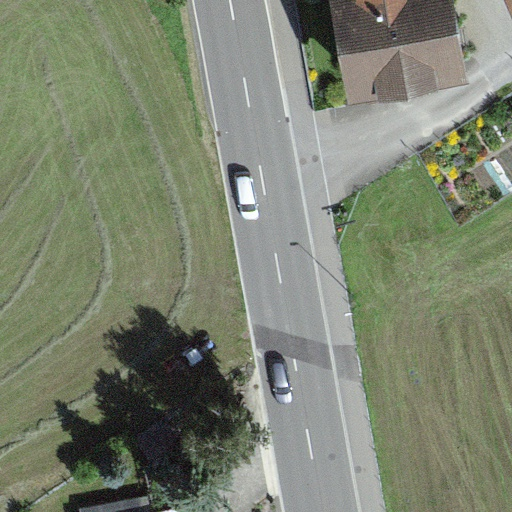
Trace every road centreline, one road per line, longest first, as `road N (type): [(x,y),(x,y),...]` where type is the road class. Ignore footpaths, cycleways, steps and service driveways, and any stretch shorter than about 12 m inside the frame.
road 1 (secondary): [(322,511),(231,0)]
road 2 (track): [(268,199),(318,190),(511,69)]
